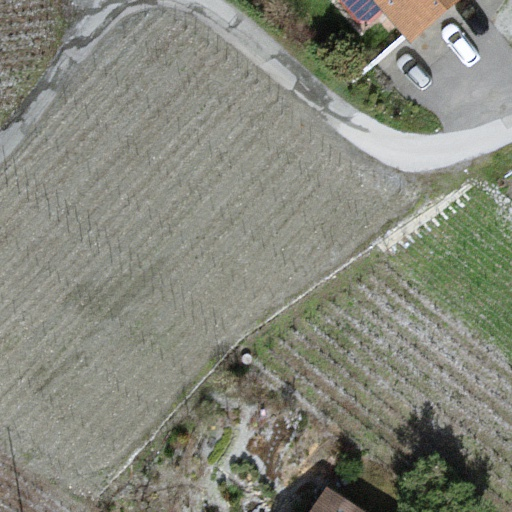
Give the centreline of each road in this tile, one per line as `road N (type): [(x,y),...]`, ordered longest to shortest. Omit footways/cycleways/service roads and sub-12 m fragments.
road 1 (track): [(194,0),(350,126),(402,148),(443,150)]
road 2 (track): [(0,144),(101,14),(129,0)]
